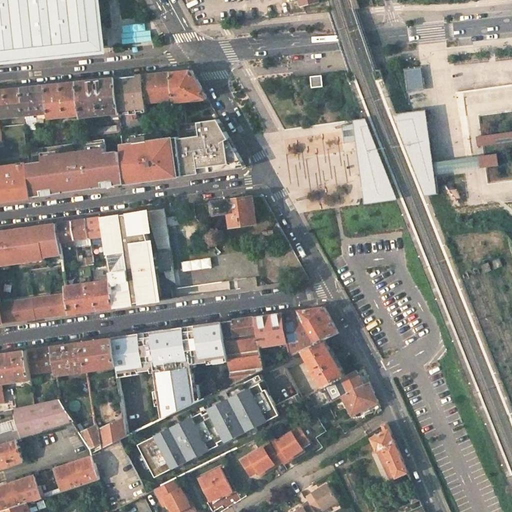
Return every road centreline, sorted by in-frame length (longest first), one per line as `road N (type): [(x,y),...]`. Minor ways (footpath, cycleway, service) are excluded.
road 1 (unclassified): [(0,339),(331,286)]
road 2 (unclassified): [(268,177),(0,217)]
road 3 (tertiary): [(331,286),(441,511)]
road 4 (unclassified): [(0,75),(198,55)]
road 5 (secondary): [(198,55),(392,35)]
road 6 (unknown): [(0,481),(95,452),(116,461),(131,488)]
road 7 (tertiary): [(198,55),(268,177)]
road 8 (tertiary): [(268,177),(331,286)]
road 9 (secondary): [(392,35),(511,22)]
